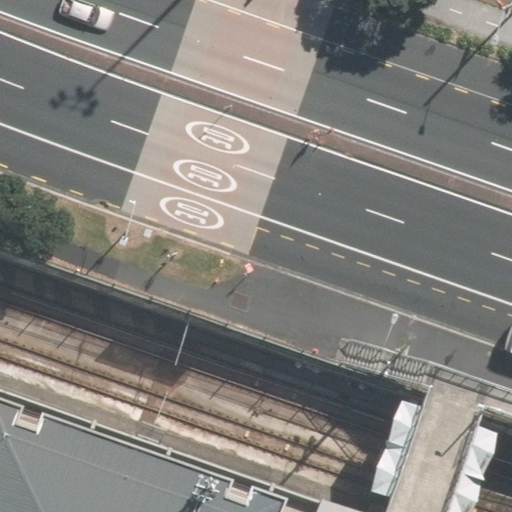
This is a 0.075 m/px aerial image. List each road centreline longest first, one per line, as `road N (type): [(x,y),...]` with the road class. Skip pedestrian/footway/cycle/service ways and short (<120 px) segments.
road 1 (primary): [(511,265),(0,77)]
road 2 (primary): [(241,0),(511,96)]
